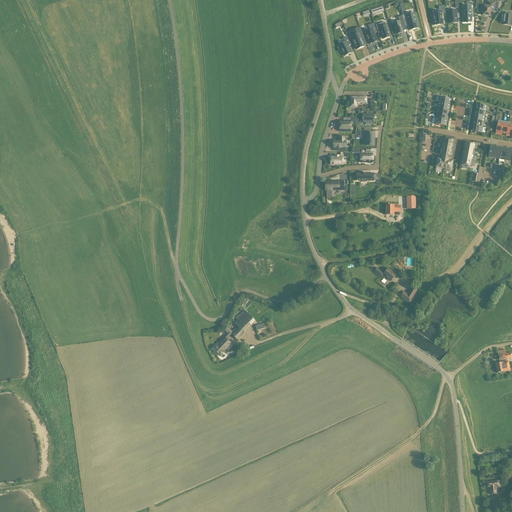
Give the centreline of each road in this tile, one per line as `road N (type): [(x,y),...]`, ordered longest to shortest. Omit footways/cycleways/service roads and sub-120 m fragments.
road 1 (tertiary): [(459,482),(448,377),(341,298),(310,241),(302,200)]
road 2 (residential): [(511,41),(452,40),(363,66)]
road 3 (tertiary): [(302,200),(304,155),(330,69)]
